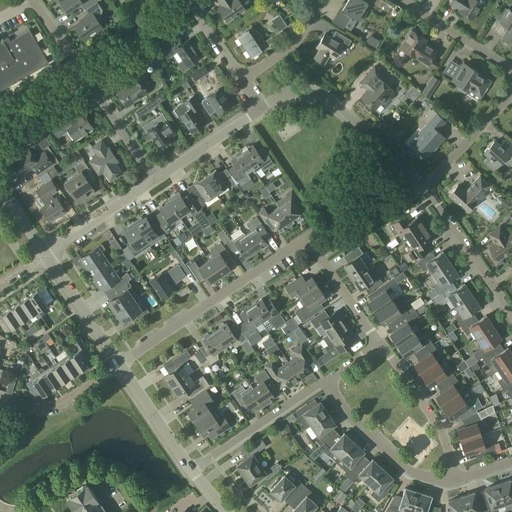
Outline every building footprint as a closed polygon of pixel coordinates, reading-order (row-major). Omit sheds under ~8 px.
[(84,9),(95,2),(97,0),(61,0),(60,1),(63,6),(61,7),(64,11),(66,10),(67,11),(79,3),(84,9)] [(218,0),(220,2),(221,1),(223,4),(218,7),(227,21),(244,9),(238,0),(218,0)] [(362,0),(347,0),(342,9),(340,8),(332,22),(343,29),(351,15),(357,19),(357,18),(360,20),(363,16),(366,12),(367,10),(363,8),(367,2),(362,0)] [(450,0),(449,3),(455,6),(456,4),(460,7),(458,11),(472,19),(483,0),(482,0),(450,0)] [(100,10),(95,2),(84,9),(88,16),(74,25),(83,39),(89,34),(90,36),(96,32),(95,30),(101,26),(98,21),(100,10)] [(511,11),(508,9),(499,22),(508,27),(505,31),(506,32),(502,38),(511,44),(511,11)] [(265,48),(285,34),(281,29),(287,25),(279,14),(271,19),(278,31),(263,41),(262,37),(259,32),(256,30),(253,28),(251,27),(250,26),(242,32),(238,35),(237,36),(251,56),(252,56),(252,55),(256,52),(256,53),(265,48)] [(13,27),(15,32),(26,28),(24,22),(13,27)] [(0,90),(48,62),(29,29),(10,41),(9,38),(4,41),(0,43),(0,90)] [(428,47),(423,44),(426,39),(411,30),(400,48),(415,57),(415,56),(428,64),(436,51),(428,46),(428,47)] [(320,49),(314,57),(324,63),(329,55),(334,58),(342,45),(347,47),(351,40),(339,32),(335,40),(331,37),(325,33),(316,47),(320,49)] [(187,40),(182,43),(175,33),(162,47),(168,57),(177,51),(183,60),(178,64),(183,71),(189,67),(187,65),(199,57),(187,40)] [(371,35),(367,42),(375,47),(379,40),(371,35)] [(161,60),(155,51),(149,58),(154,64),(161,60)] [(476,71),(476,70),(463,62),(454,76),(456,78),(454,82),(458,85),(457,87),(466,93),(468,90),(480,97),(490,81),(483,76),(483,77),(482,77),(481,77),(474,73),(476,71)] [(188,85),(208,71),(202,64),(183,77),(188,85)] [(126,106),(140,97),(138,95),(144,91),(138,81),(145,76),(138,66),(125,75),(129,81),(115,90),(126,106)] [(372,85),(360,98),(374,110),(392,90),(384,82),(388,78),(374,66),(364,77),(372,85)] [(427,97),(439,80),(432,75),(420,92),(427,97)] [(219,88),(202,99),(210,111),(214,108),(218,114),(231,106),(219,88)] [(193,95),(183,102),(172,109),(181,121),(183,120),(192,132),(204,124),(195,110),(201,106),(193,95)] [(144,104),(134,111),(138,116),(148,110),(144,104)] [(417,139),(418,140),(412,147),(425,158),(444,137),(437,131),(445,122),(432,109),(423,119),(427,123),(421,129),(421,132),(422,133),(417,139)] [(70,121),(66,115),(49,125),(56,135),(67,128),(74,139),(92,127),(82,113),(70,121)] [(162,113),(142,126),(145,131),(147,130),(159,147),(171,139),(170,137),(176,133),(162,113)] [(31,133),(40,147),(48,142),(38,128),(31,133)] [(511,146),(503,138),(498,144),(494,141),(484,152),(491,158),(487,162),(494,169),(506,156),(511,161),(511,146)] [(97,155),(89,160),(98,174),(103,170),(110,180),(121,172),(115,162),(117,161),(108,147),(106,149),(101,140),(92,146),(97,155)] [(252,144),(241,151),(252,167),(255,172),(261,168),(263,171),(274,163),(265,151),(259,155),(252,144)] [(33,166),(37,173),(52,163),(45,153),(36,160),(27,147),(19,152),(20,153),(9,161),(19,176),(33,166)] [(67,152),(72,162),(79,158),(74,148),(67,152)] [(246,171),(252,167),(241,151),(231,159),(238,170),(232,174),(240,185),(250,178),(246,171)] [(88,181),(94,177),(82,159),(75,164),(80,171),(64,182),(77,202),(94,191),(88,181)] [(215,169),(205,176),(216,193),(229,184),(231,187),(236,183),(228,171),(224,175),(220,173),(219,174),(215,169)] [(490,184),(480,175),(467,189),(468,190),(465,192),(457,185),(448,195),(466,211),(475,201),(474,201),(477,197),(480,200),(485,195),(482,192),(490,184)] [(196,193),(192,196),(200,208),(205,204),(203,202),(216,193),(205,176),(195,183),(198,188),(196,189),(196,193)] [(46,204),(40,208),(49,221),(65,210),(56,197),(54,199),(51,194),(57,190),(50,180),(36,190),(43,199),(46,204)] [(262,186),(255,190),(259,198),(267,194),(262,186)] [(279,206),(290,223),(296,219),(297,221),(303,218),(301,215),(297,209),(302,206),(291,189),(286,193),(275,201),(279,206)] [(168,201),(179,216),(190,209),(202,229),(210,223),(200,208),(192,196),(189,192),(182,197),(179,193),(176,195),(175,193),(168,198),(168,197),(167,198),(169,200),(168,201)] [(170,223),(179,216),(168,201),(158,207),(161,211),(154,216),(166,232),(173,228),(170,223)] [(284,227),(290,223),(279,206),(267,214),(263,208),(258,212),(269,228),(274,225),(278,231),(280,233),(286,229),(284,227)] [(237,213),(234,208),(228,211),(232,216),(237,213)] [(509,221),(511,217),(511,213),(509,210),(501,218),(507,223),(509,221)] [(141,217),(133,222),(149,245),(159,238),(160,239),(165,235),(158,225),(153,228),(145,216),(142,218),(141,217)] [(245,235),(255,251),(266,243),(259,232),(264,229),(256,217),(246,224),(251,231),(245,235)] [(407,239),(424,227),(421,223),(421,220),(419,217),(417,217),(409,222),(407,222),(404,223),(402,223),(399,218),(388,226),(394,235),(397,233),(403,242),(407,239)] [(127,246),(122,249),(129,259),(133,256),(149,245),(133,222),(126,227),(127,228),(124,230),(132,242),(127,246)] [(506,236),(499,226),(488,234),(494,243),(488,247),(492,252),(490,254),(494,259),(496,258),(497,260),(503,255),(505,257),(511,253),(509,251),(511,249),(511,235),(510,233),(506,236)] [(409,248),(410,249),(402,255),(407,261),(410,259),(412,262),(424,254),(420,249),(421,247),(423,246),(424,244),(431,238),(432,236),(430,233),(427,232),(424,227),(407,239),(411,245),(409,246),(409,248)] [(255,251),(245,235),(242,231),(232,238),(226,242),(234,255),(240,251),(245,258),(255,251)] [(208,259),(219,275),(230,268),(223,258),(228,254),(220,241),(210,248),(210,250),(204,254),(208,259)] [(118,242),(112,246),(116,251),(121,247),(118,242)] [(85,270),(104,257),(100,251),(105,248),(101,243),(77,259),(78,260),(83,266),(85,265),(87,268),(84,270),(85,270)] [(368,260),(364,263),(358,255),(362,252),(358,246),(343,256),(347,262),(343,265),(348,272),(346,273),(349,278),(370,264),(368,260)] [(433,274),(450,262),(442,251),(432,258),(429,253),(417,261),(423,270),(428,267),(433,274)] [(104,257),(85,270),(85,271),(85,270),(90,277),(92,275),(94,279),(92,280),(92,281),(112,267),(104,257)] [(219,275),(208,259),(202,264),(197,257),(193,260),(192,259),(186,263),(195,276),(201,272),(208,283),(219,275)] [(450,262),(433,274),(428,277),(435,288),(427,293),(430,299),(451,285),(448,280),(458,274),(450,262)] [(161,272),(150,280),(161,297),(163,295),(164,297),(171,292),(170,290),(172,289),(170,285),(185,275),(177,264),(162,274),(161,272)] [(370,264),(349,278),(353,283),(354,281),(359,288),(363,286),(368,292),(382,282),(378,275),(374,278),(369,270),(373,268),(370,264)] [(112,267),(92,281),(93,281),(97,287),(99,286),(102,290),(111,283),(115,288),(131,278),(127,272),(119,278),(112,267)] [(302,298),(318,287),(311,276),(300,284),(296,278),(284,286),(291,296),(298,292),(302,298)] [(375,313),(393,301),(388,294),(393,291),(390,287),(397,283),(393,277),(374,290),(378,295),(368,301),(375,313)] [(120,293),(108,300),(111,303),(109,305),(114,312),(133,299),(126,289),(131,285),(127,280),(117,287),(120,293)] [(454,306),(471,294),(464,283),(454,290),(451,285),(430,299),(434,305),(438,302),(440,305),(449,299),(454,306)] [(176,292),(180,297),(190,290),(187,285),(176,292)] [(41,310),(47,305),(46,304),(53,299),(44,286),(37,290),(27,296),(41,316),(44,314),(41,310)] [(302,306),(294,311),(302,321),(306,318),(318,311),(314,305),(325,297),(318,287),(302,298),(298,300),(302,306)] [(460,325),(472,317),(469,312),(479,305),(471,294),(454,306),(459,313),(454,316),(460,325)] [(36,319),(41,316),(27,296),(18,302),(29,318),(34,315),(36,319)] [(140,309),(133,299),(114,312),(119,319),(120,318),(122,321),(134,313),(138,319),(149,312),(145,306),(140,309)] [(261,299),(250,306),(261,322),(268,317),(275,328),(285,322),(274,306),(268,310),(261,299)] [(396,322),(408,313),(402,305),(397,308),(393,301),(375,313),(383,324),(393,317),(396,322)] [(20,324),(29,318),(18,302),(10,308),(20,324)] [(324,315),(332,310),(328,304),(321,309),(324,315)] [(254,327),(261,322),(250,306),(240,313),(247,324),(241,328),(252,344),(261,337),(254,327)] [(11,330),(20,324),(10,308),(0,314),(2,317),(0,318),(0,326),(4,332),(9,328),(11,330)] [(397,345),(414,333),(409,326),(414,323),(412,319),(418,314),(415,309),(408,313),(396,322),(399,327),(389,333),(397,345)] [(321,311),(309,319),(315,328),(321,324),(328,333),(343,323),(340,319),(340,317),(336,311),(325,318),(321,311)] [(476,338),(493,326),(486,315),(476,322),(472,317),(460,325),(466,334),(471,331),(476,338)] [(214,331),(225,346),(231,342),(235,347),(246,339),(240,330),(234,335),(225,323),(223,322),(218,325),(218,328),(214,331)] [(280,326),(284,332),(289,329),(285,323),(280,326)] [(328,333),(323,337),(328,344),(324,347),(331,357),(345,348),(341,341),(352,334),(348,328),(345,327),(343,323),(328,333)] [(484,356),(494,349),(491,344),(501,337),(493,326),(476,338),(481,346),(472,352),(477,360),(482,357),(484,356)] [(31,334),(33,338),(40,333),(37,329),(31,334)] [(451,341),(457,338),(452,330),(446,334),(451,341)] [(203,338),(202,339),(211,351),(204,356),(210,364),(218,358),(217,351),(225,346),(214,331),(209,334),(207,333),(203,336),(203,338)] [(47,333),(42,337),(44,341),(48,346),(53,342),(47,333)] [(420,352),(433,344),(429,339),(427,341),(424,336),(419,340),(414,333),(397,345),(405,356),(415,349),(418,354),(420,352)] [(0,353),(2,346),(8,348),(9,345),(14,347),(15,342),(11,340),(0,334),(0,353)] [(36,341),(38,345),(44,341),(42,337),(36,341)] [(76,349),(67,355),(78,371),(80,374),(86,371),(83,367),(87,364),(86,362),(91,358),(93,357),(79,337),(72,342),(76,349)] [(30,347),(27,342),(21,346),(24,350),(30,347)] [(288,361),(300,379),(311,372),(310,370),(309,370),(305,364),(306,363),(304,361),(311,356),(302,343),(292,350),(296,356),(288,361)] [(423,357),(414,364),(417,368),(415,370),(419,376),(438,363),(443,360),(439,353),(433,344),(420,352),(423,357)] [(497,370),(511,360),(511,354),(507,347),(497,354),(494,349),(484,356),(482,357),(488,366),(493,363),(497,370)] [(172,359),(163,365),(166,370),(169,370),(170,371),(163,376),(171,386),(188,374),(181,364),(182,362),(189,357),(190,355),(186,349),(172,359)] [(78,371),(67,355),(64,351),(55,357),(69,377),(78,371)] [(15,362),(17,362),(23,363),(24,357),(17,355),(15,362)] [(54,364),(49,367),(60,383),(69,377),(55,357),(51,359),(54,364)] [(300,379),(288,361),(277,368),(272,360),(264,365),(275,381),(282,376),(288,385),(287,385),(289,387),(300,379)] [(511,384),(511,360),(497,370),(502,377),(497,380),(504,389),(507,388),(511,384)] [(442,384),(454,376),(448,367),(443,370),(438,363),(419,376),(424,383),(426,382),(429,386),(439,380),(442,384)] [(40,368),(38,369),(38,370),(40,373),(51,389),(60,383),(49,367),(44,371),(42,368),(40,368)] [(32,381),(27,384),(35,396),(40,393),(42,395),(51,389),(40,373),(38,370),(37,371),(36,370),(30,374),(30,378),(32,381)] [(252,388),(263,404),(274,396),(267,385),(272,382),(264,370),(254,377),(259,384),(252,388)] [(188,374),(171,386),(178,397),(186,392),(189,392),(192,390),(195,394),(209,385),(202,375),(193,382),(188,374)] [(441,408),(460,395),(455,388),(460,385),(454,376),(442,384),(445,389),(435,396),(438,400),(436,402),(441,408)] [(263,404),(252,388),(246,392),(242,385),(231,392),(239,404),(245,400),(252,411),(263,404)] [(195,423),(211,412),(207,406),(209,405),(208,403),(212,400),(206,390),(190,400),(194,407),(187,411),(195,423)] [(464,418),(477,411),(476,409),(481,407),(476,397),(470,400),(470,399),(465,402),(460,395),(441,408),(445,415),(447,413),(450,418),(460,412),(464,418)] [(305,428),(310,424),(327,413),(320,401),(310,408),(306,403),(294,412),(300,421),(305,428)] [(467,425),(456,429),(461,442),(480,435),(478,427),(483,425),(481,420),(481,418),(489,414),(486,407),(477,412),(477,411),(464,418),(467,425)] [(211,412),(195,423),(203,435),(210,430),(211,432),(215,429),(218,434),(230,426),(223,416),(222,417),(217,409),(211,412)] [(320,445),(330,436),(325,430),(335,424),(327,413),(310,424),(318,435),(315,437),(320,445)] [(277,428),(282,434),(287,431),(282,424),(277,428)] [(320,445),(318,446),(329,456),(335,462),(339,457),(354,442),(344,433),(335,441),(330,436),(320,445)] [(480,435),(461,442),(465,455),(476,451),(479,458),(495,452),(492,444),(490,445),(489,441),(483,443),(480,435)] [(260,438),(249,446),(254,453),(266,446),(260,438)] [(348,477),(360,464),(355,460),(364,451),(354,442),(339,457),(346,463),(341,467),(345,471),(343,473),(348,477)] [(265,473),(252,454),(236,465),(249,484),(265,473)] [(321,459),(317,466),(325,470),(329,464),(321,459)] [(368,483),(382,468),(372,459),(364,468),(360,464),(348,477),(352,481),(354,479),(357,482),(362,478),(368,483)] [(382,468),(368,483),(374,489),(370,494),(378,501),(388,490),(384,486),(392,477),(382,468)] [(272,484),(274,485),(270,490),(280,500),(288,491),(294,496),(304,485),(298,480),(294,484),(284,475),(279,480),(277,478),(272,484)] [(511,485),(510,479),(497,484),(504,503),(506,510),(511,507),(511,485)] [(496,506),(504,503),(497,484),(484,488),(488,499),(482,501),(486,511),(497,511),(498,511),(496,506)] [(106,511),(88,485),(84,488),(82,486),(69,494),(71,497),(67,500),(75,511),(106,511)] [(309,511),(316,505),(310,499),(314,494),(306,487),(295,498),(300,502),(292,510),(293,511),(309,511)] [(411,511),(418,492),(405,488),(401,499),(393,496),(384,511),(402,511),(403,509),(411,511)] [(340,491),(333,498),(338,502),(344,495),(340,491)] [(427,507),(431,496),(418,492),(411,511),(412,511),(432,511),(433,509),(427,507)] [(486,511),(482,501),(477,503),(473,492),(460,496),(465,511),(486,511)] [(465,511),(460,496),(447,501),(451,511),(450,511),(465,511)]
